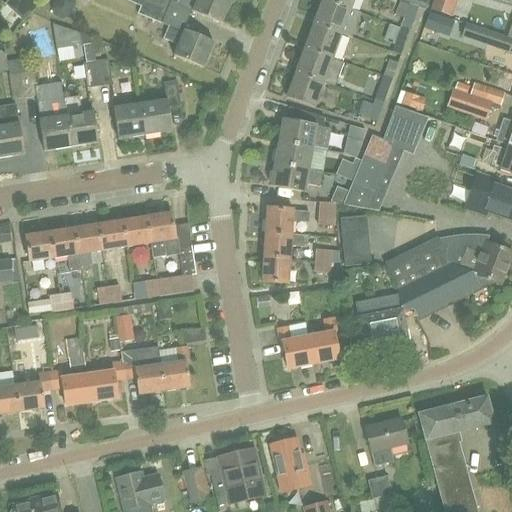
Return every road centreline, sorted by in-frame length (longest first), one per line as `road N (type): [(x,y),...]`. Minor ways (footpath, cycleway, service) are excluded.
road 1 (tertiary): [(253,415),(447,370),(504,336)]
road 2 (residential): [(253,415),(210,165)]
road 3 (residential): [(0,196),(210,165)]
road 4 (residential): [(210,165),(275,0)]
road 5 (tertiary): [(85,454),(253,415)]
